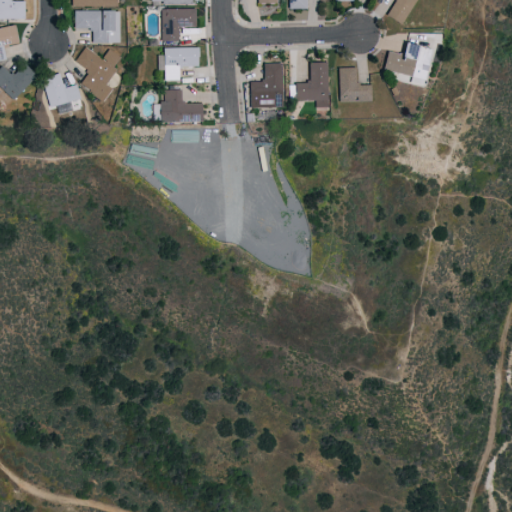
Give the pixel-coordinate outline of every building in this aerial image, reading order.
[(0,0),(0,18),(23,18),(22,0),(0,0)] [(287,0),(287,7),(306,8),(306,0),(287,0)] [(400,23),(413,0),(392,0),(385,14),(400,23)] [(177,40),(177,26),(195,26),(194,7),(159,8),(160,40),(177,40)] [(116,9),(71,9),(72,27),(89,27),(89,42),(117,42),(116,9)] [(13,24),(0,26),(0,59),(4,58),(2,45),(17,43),(13,24)] [(421,85),(430,47),(402,41),(400,53),(386,50),(381,68),(399,72),(398,79),(421,85)] [(72,60),(87,69),(78,84),(103,100),(111,87),(104,83),(120,57),(106,48),(101,57),(81,45),(72,60)] [(196,46),(161,47),(161,54),(160,54),(161,79),(178,79),(177,65),(197,65),(196,46)] [(325,60),(307,61),(308,81),(295,81),(296,100),(313,99),(314,106),(326,106),(325,60)] [(281,106),(280,62),(262,62),(263,80),(248,80),(248,107),(281,106)] [(0,87),(12,99),(34,74),(22,63),(11,76),(0,65),(0,87)] [(369,83),(355,83),(354,66),(336,67),(337,101),(369,101),(369,83)] [(75,83),(61,86),(58,73),(40,77),(47,106),(55,103),(58,112),(62,111),(60,102),(78,97),(75,83)] [(157,100),(158,120),(200,119),(199,102),(180,102),(179,88),(163,89),(163,100),(157,100)]
